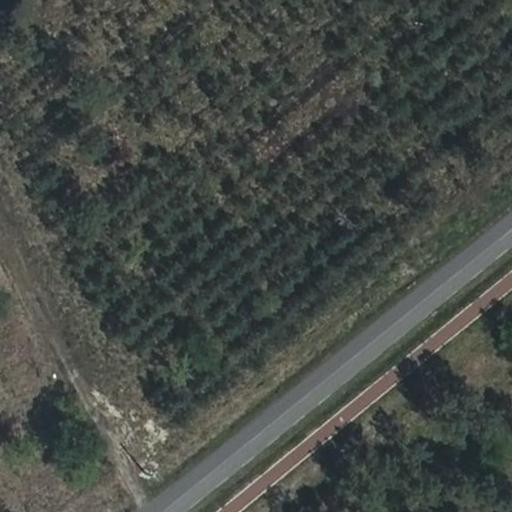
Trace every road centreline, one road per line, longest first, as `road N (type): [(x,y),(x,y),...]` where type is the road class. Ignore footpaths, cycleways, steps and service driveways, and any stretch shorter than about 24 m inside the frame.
road 1 (secondary): [(170,511),(511,236)]
road 2 (track): [(152,511),(0,212)]
